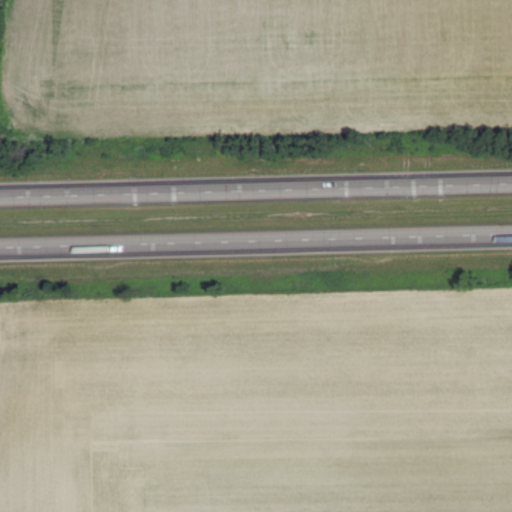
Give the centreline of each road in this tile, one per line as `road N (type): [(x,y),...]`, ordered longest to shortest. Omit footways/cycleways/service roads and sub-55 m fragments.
road 1 (motorway): [(0,248),(511,234)]
road 2 (motorway): [(511,184),(0,197)]
